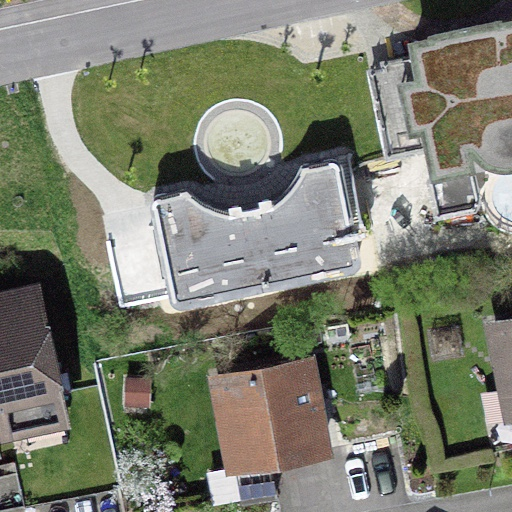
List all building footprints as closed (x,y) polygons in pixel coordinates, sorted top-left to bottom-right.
[(511,40),(366,72),(384,156),(424,148),(429,176),(426,182),(433,216),(470,208),(473,204),(480,202),(482,211),(487,219),(494,225),(500,229),(509,232),(511,232),(511,40)] [(357,245),(337,155),(309,160),(297,183),(272,201),(230,207),(205,200),(187,185),(158,192),(177,283),(357,245)] [(0,431),(21,427),(18,414),(57,406),(33,291),(0,298),(0,431)] [(482,420),(488,454),(511,449),(511,323),(491,328),(508,416),(482,420)] [(263,452),(265,462),(319,452),(302,363),(214,380),(228,454),(262,448),(263,452)]
